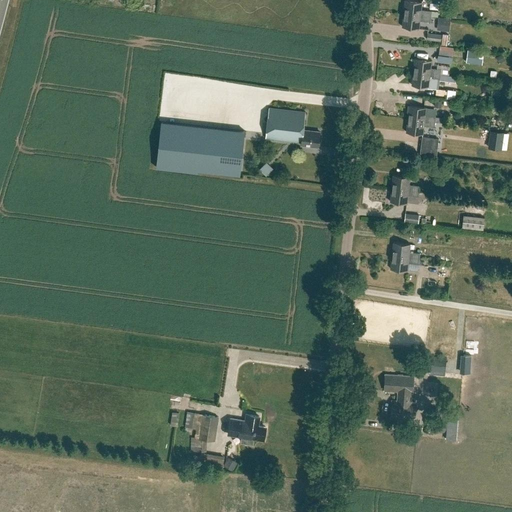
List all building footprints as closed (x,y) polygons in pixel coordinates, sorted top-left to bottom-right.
[(405,0),(404,13),(431,16),(431,11),(421,10),(422,1),(409,0),(405,0)] [(430,21),(431,16),(404,13),(402,26),(419,28),(420,20),(430,21)] [(439,29),(452,30),(453,18),(440,16),(439,29)] [(452,56),(453,47),(440,46),(439,55),(452,56)] [(483,52),(467,50),(465,62),(482,64),(483,52)] [(413,71),(440,74),(441,69),(430,68),(431,60),(415,58),(413,71)] [(413,71),(412,85),(428,87),(429,78),(437,79),(440,80),(455,82),(456,76),(448,75),(440,74),(413,71)] [(409,105),(408,118),(435,121),(435,116),(425,115),(426,107),(409,105)] [(318,146),(320,131),(303,129),(305,111),(269,107),(265,137),(301,141),(301,144),(318,146)] [(434,127),(435,121),(408,118),(406,132),(423,134),(423,126),(434,127)] [(156,166),(156,168),(198,172),(199,170),(240,175),(245,131),(193,125),(161,122),(156,166)] [(489,147),(501,149),(503,133),(491,131),(489,147)] [(438,146),(438,138),(423,136),(422,144),(438,146)] [(269,174),(275,167),(268,161),(262,168),(269,174)] [(391,188),(419,191),(419,186),(409,184),(410,176),(393,174),(391,188)] [(418,196),(419,191),(391,188),(390,201),(407,203),(407,195),(418,196)] [(418,224),(419,215),(405,213),(404,222),(418,224)] [(483,229),(484,217),(464,215),(462,227),(483,229)] [(393,242),(392,255),(419,258),(420,253),(416,252),(409,252),(410,244),(393,242)] [(418,264),(419,258),(392,255),(390,269),(407,270),(408,262),(418,264)] [(462,371),(473,373),(475,353),(464,352),(462,371)] [(445,372),(446,358),(420,356),(418,370),(445,372)] [(385,374),(384,388),(392,389),(392,391),(398,391),(398,403),(392,403),(391,417),(414,419),(415,402),(412,402),(412,393),(413,376),(385,374)] [(448,412),(448,411),(428,409),(426,431),(446,432),(446,425),(448,412)] [(218,416),(203,414),(198,437),(214,439),(218,416)] [(259,416),(246,414),(245,420),(231,418),(229,433),(241,435),(240,441),(252,443),(253,437),(263,439),(265,426),(257,425),(259,416)] [(446,432),(445,438),(455,439),(457,415),(447,414),(446,425),(446,432)] [(225,465),(227,455),(204,451),(202,462),(225,465)]
